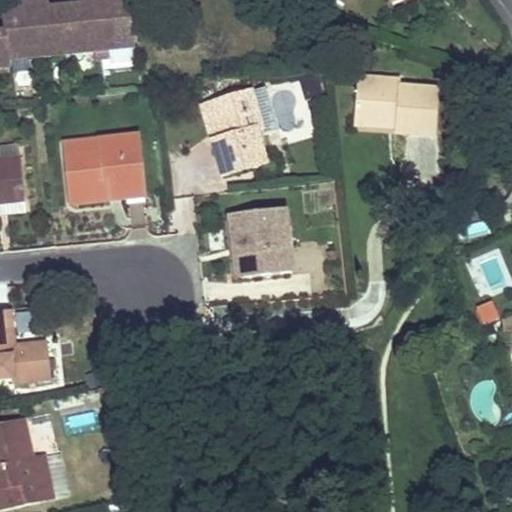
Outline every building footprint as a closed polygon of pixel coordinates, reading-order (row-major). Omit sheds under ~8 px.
[(0,72),(7,72),(6,61),(31,58),(32,66),(46,64),(45,57),(93,52),(94,59),(109,58),(108,51),(133,48),(129,7),(117,8),(112,2),(111,0),(80,0),(81,6),(76,12),(66,13),(55,14),(49,9),(48,0),(17,0),(18,11),(14,18),(2,19),(3,32),(0,32),(0,72)] [(14,18),(18,11),(1,13),(2,19),(14,18)] [(377,85),(356,83),(354,118),(384,120),(385,115),(395,117),(394,129),(394,134),(435,137),(438,89),(398,86),(399,80),(378,79),(377,85)] [(265,89),(251,93),(261,130),(263,136),(277,132),(265,89)] [(251,93),(210,105),(220,141),(212,143),(222,178),(265,165),(255,132),(261,130),(251,93)] [(210,105),(201,107),(212,143),(220,141),(210,105)] [(354,118),(353,126),(394,129),(395,117),(385,115),(384,120),(354,118)] [(138,136),(63,143),(70,206),(144,198),(138,136)] [(0,147),(0,159),(19,158),(18,146),(0,147)] [(0,204),(24,203),(19,158),(0,159),(0,204)] [(24,203),(0,204),(0,215),(25,213),(24,203)] [(292,274),(286,211),(229,216),(232,249),(241,248),(244,278),(292,274)] [(235,279),(244,278),(241,248),(232,249),(235,279)] [(478,310),(484,326),(498,321),(491,304),(478,310)] [(10,311),(0,312),(0,380),(13,379),(13,384),(50,380),(46,344),(13,346),(10,311)] [(24,422),(0,426),(0,490),(4,508),(41,500),(36,481),(48,478),(43,458),(32,461),(24,422)] [(48,478),(36,481),(41,500),(52,498),(48,478)]
